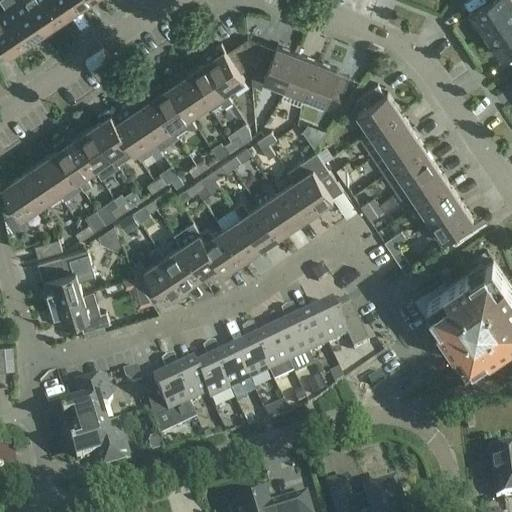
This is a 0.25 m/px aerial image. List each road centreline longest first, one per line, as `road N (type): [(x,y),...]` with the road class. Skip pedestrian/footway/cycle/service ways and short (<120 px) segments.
road 1 (residential): [(26,367),(237,303),(323,253),(346,257),(425,376)]
road 2 (residential): [(50,510),(370,415),(415,419)]
road 3 (residential): [(288,0),(405,44),(511,193)]
road 4 (residential): [(0,115),(173,0)]
road 5 (residential): [(26,367),(0,245)]
